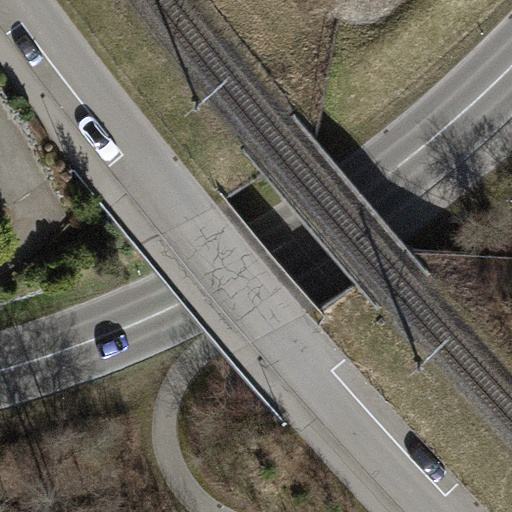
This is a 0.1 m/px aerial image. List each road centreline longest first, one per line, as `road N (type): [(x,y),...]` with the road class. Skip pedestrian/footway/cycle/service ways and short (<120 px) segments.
road 1 (residential): [(435,511),(117,146),(19,0)]
road 2 (secondary): [(511,68),(312,236),(123,329),(0,372)]
